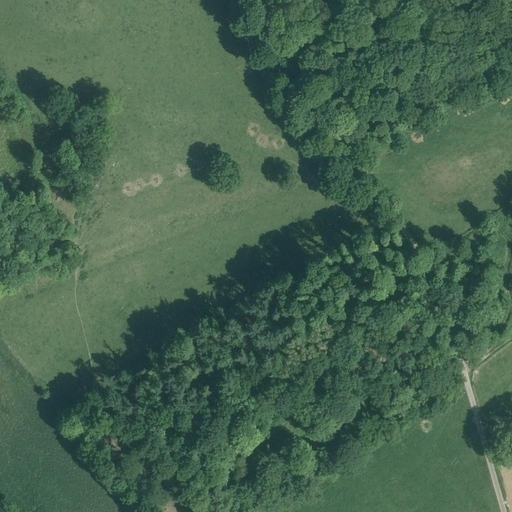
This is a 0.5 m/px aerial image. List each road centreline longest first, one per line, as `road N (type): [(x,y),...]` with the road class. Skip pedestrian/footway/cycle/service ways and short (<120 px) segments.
road 1 (unclassified): [(233,0),(293,135),(320,165),(403,223),(432,275),(504,511)]
road 2 (track): [(277,511),(511,337)]
